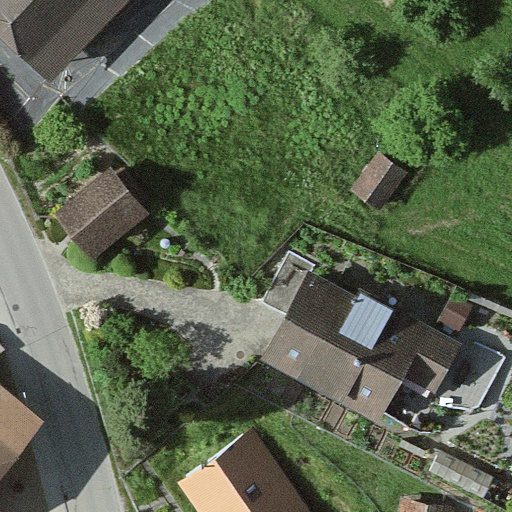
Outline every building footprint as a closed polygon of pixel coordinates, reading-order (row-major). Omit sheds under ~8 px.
[(0,0),(0,43),(43,86),(129,0),(0,0)] [(86,177),(43,215),(77,254),(121,216),(86,177)] [(447,342),(307,269),(254,370),(363,427),(385,384),(416,400),(447,342)] [(0,467),(37,419),(0,390),(0,467)] [(312,511),(253,427),(179,478),(203,511),(312,511)]
